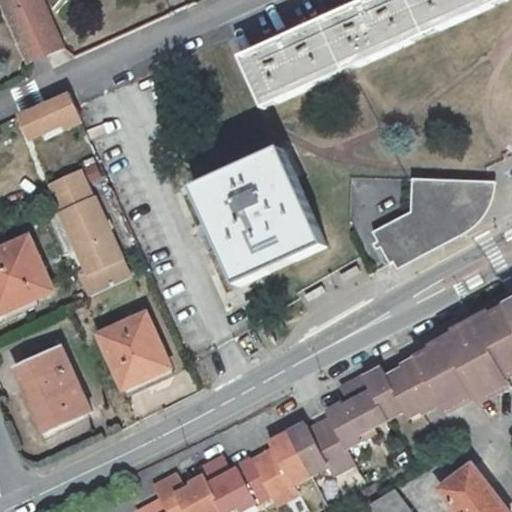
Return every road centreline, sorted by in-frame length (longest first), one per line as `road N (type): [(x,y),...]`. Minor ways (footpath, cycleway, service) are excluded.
road 1 (tertiary): [(19,505),(511,250)]
road 2 (residential): [(0,110),(240,0)]
